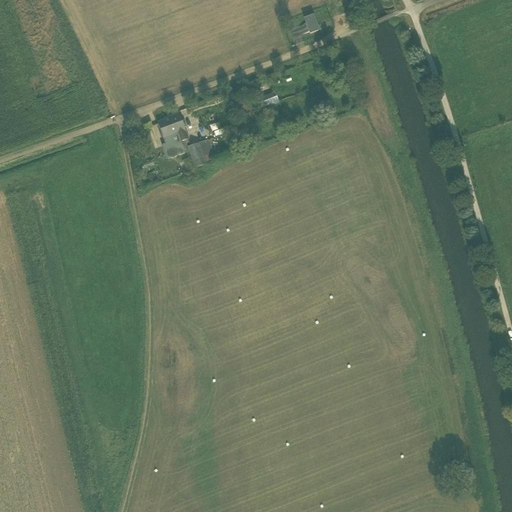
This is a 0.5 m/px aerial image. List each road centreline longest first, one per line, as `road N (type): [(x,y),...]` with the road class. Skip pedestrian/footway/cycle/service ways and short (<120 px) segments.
road 1 (track): [(120,119),(153,297),(150,419),(127,511)]
road 2 (unclassified): [(0,158),(342,34)]
road 3 (track): [(511,321),(460,139),(412,9)]
